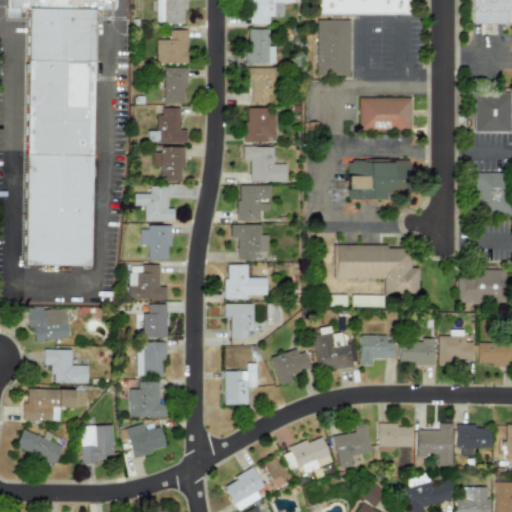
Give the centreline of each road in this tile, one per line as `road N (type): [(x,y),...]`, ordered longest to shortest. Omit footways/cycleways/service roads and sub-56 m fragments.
road 1 (residential): [(0,494),(87,499),(145,491),(302,418),(355,404),(511,404)]
road 2 (residential): [(220,0),(222,161),(202,311),(207,511)]
road 3 (residential): [(444,267),(444,0)]
